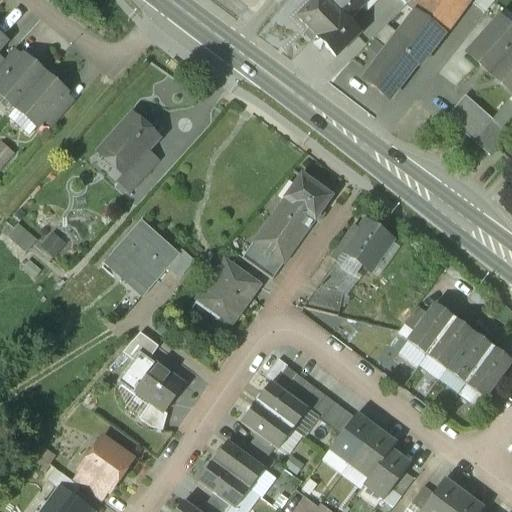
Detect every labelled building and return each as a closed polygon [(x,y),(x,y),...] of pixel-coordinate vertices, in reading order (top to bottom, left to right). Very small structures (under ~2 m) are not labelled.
[(322,0),(313,0),(295,18),(308,31),(303,35),(310,42),(315,38),(352,0),(336,0),(329,7),(322,0)] [(355,0),(352,0),(315,38),(317,40),(312,45),(319,51),(323,47),(334,58),(358,35),(347,23),(363,8),(355,0)] [(355,0),(363,8),(366,10),(376,0),(355,0)] [(411,0),(405,6),(404,7),(413,14),(414,13),(442,35),(468,2),(465,0),(411,0)] [(479,0),(474,6),(483,14),(494,0),(479,0)] [(442,35),(414,13),(413,14),(397,35),(396,36),(397,36),(390,45),(415,65),(415,66),(415,67),(417,69),(443,36),(442,35)] [(511,34),(497,20),(466,55),(490,76),(511,50),(511,34)] [(397,35),(385,26),(370,40),(384,52),(389,46),(396,36),(397,35)] [(415,65),(390,45),(397,36),(396,36),(389,46),(384,52),(362,81),(389,101),(415,67),(415,66),(415,65)] [(511,50),(490,76),(511,95),(511,50)] [(1,65),(0,65),(0,83),(21,60),(12,52),(1,65)] [(0,83),(0,98),(14,111),(44,76),(22,58),(0,83)] [(44,76),(14,111),(35,129),(36,129),(42,122),(63,96),(65,95),(44,76)] [(63,96),(42,122),(50,130),(73,104),(63,96)] [(491,121),(464,97),(445,119),(472,143),(490,122),(491,121)] [(511,97),(491,121),(490,122),(500,131),(511,117),(511,97)] [(35,129),(14,111),(7,120),(28,138),(35,129)] [(129,118),(90,162),(115,185),(125,173),(127,174),(145,153),(146,154),(156,142),(129,118)] [(490,122),(472,143),(489,158),(507,137),(500,131),(490,122)] [(1,145),(0,146),(0,169),(12,156),(1,145)] [(145,153),(127,174),(125,173),(115,185),(128,197),(157,164),(146,154),(145,153)] [(300,177),(253,244),(282,265),(314,221),(318,224),(323,216),(319,213),(330,198),(327,197),(327,194),(321,189),(318,190),(300,177)] [(392,243),(364,223),(356,233),(351,230),(330,260),(335,263),(317,288),(334,292),(347,273),(353,277),(360,267),(368,273),(382,253),(384,254),(392,243)] [(37,240),(19,224),(8,236),(26,253),(37,240)] [(175,259),(138,226),(103,265),(141,299),(167,270),(176,259),(175,259)] [(80,253),(68,241),(56,253),(69,265),(80,253)] [(282,265),(253,244),(241,260),(271,281),(282,265)] [(180,253),(175,259),(176,259),(167,270),(178,280),(192,263),(180,253)] [(257,287),(226,265),(209,289),(207,287),(196,302),(229,326),(257,287)] [(334,292),(317,288),(315,299),(310,298),(307,311),(336,318),(343,294),(334,292)] [(412,333),(405,343),(425,358),(453,321),(433,306),(426,316),(412,333)] [(416,308),(403,326),(412,333),(426,316),(416,308)] [(453,321),(425,358),(444,372),(472,335),(453,321)] [(139,335),(121,356),(131,363),(137,355),(148,362),(157,349),(139,335)] [(472,335),(444,372),(464,386),(491,350),(472,335)] [(491,350),(464,386),(484,401),(511,364),(491,350)] [(131,363),(115,385),(133,398),(135,395),(134,394),(154,366),(148,362),(137,355),(131,363)] [(277,361),(264,379),(273,386),(286,369),(286,368),(277,361)] [(183,387),(154,366),(134,394),(135,395),(149,405),(163,415),(163,414),(183,387)] [(273,386),(273,387),(282,394),(295,376),(286,369),(273,386)] [(343,412),(295,376),(282,394),(306,412),(330,430),(343,412)] [(282,394),(281,394),(269,385),(254,405),(291,432),(306,412),(282,394)] [(163,415),(149,405),(137,421),(150,430),(161,432),(166,416),(163,414),(163,415)] [(291,432),(254,405),(240,425),(256,436),(274,450),(277,452),(291,432)] [(343,412),(330,430),(339,437),(353,419),(343,412)] [(339,437),(328,453),(348,467),(375,431),(355,416),(353,419),(339,437)] [(375,431),(348,467),(366,481),(367,482),(390,451),(390,452),(395,445),(375,431)] [(274,450),(256,436),(249,446),(266,460),(267,459),(274,450)] [(100,442),(79,473),(108,494),(130,463),(100,442)] [(241,456),(226,444),(211,464),(248,492),(262,472),(259,469),(241,456)] [(249,446),(248,446),(241,456),(259,469),(266,460),(249,446)] [(390,451),(367,482),(366,481),(362,488),(382,503),(390,492),(403,474),(409,466),(390,452),(390,451)] [(248,492),(211,464),(196,484),(212,496),(230,509),(233,511),(248,492)] [(54,472),(46,483),(54,488),(61,478),(54,472)] [(108,494),(79,473),(71,485),(78,490),(100,505),(108,494)] [(403,474),(390,492),(400,499),(413,481),(403,474)] [(71,485),(61,478),(54,488),(58,491),(59,490),(71,500),(78,490),(71,485)] [(419,511),(450,511),(463,496),(443,481),(432,495),(419,511)] [(423,488),(409,506),(417,511),(419,511),(432,495),(423,488)] [(89,511),(71,500),(59,490),(58,491),(42,511),(89,511)] [(228,511),(230,509),(212,496),(205,505),(213,511),(228,511)] [(463,496),(450,511),(481,511),(483,510),(463,496)]
